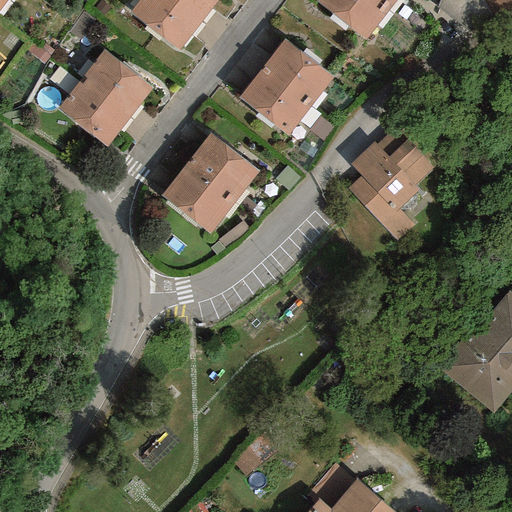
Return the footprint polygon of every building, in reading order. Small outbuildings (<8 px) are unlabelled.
[(0,0),(0,23),(18,0),(0,0)] [(141,0),(123,23),(171,61),(219,0),(141,0)] [(322,0),(311,15),(359,52),(400,0),(322,0)] [(511,0),(485,0),(494,17),(511,8),(511,0)] [(284,46),(232,111),(280,148),(332,84),(284,46)] [(103,54),(51,119),(99,157),(150,92),(103,54)] [(363,175),(348,188),(399,241),(417,223),(402,208),(437,174),(393,128),(354,165),(363,175)] [(208,140),(156,205),(204,243),(256,178),(208,140)] [(511,298),(508,295),(435,374),(490,424),(511,399),(511,298)] [(322,511),(314,504),(307,511),(379,511),(353,488),(331,511),(322,511)]
